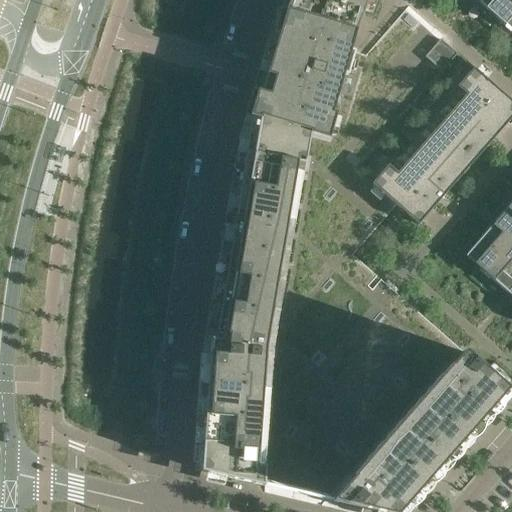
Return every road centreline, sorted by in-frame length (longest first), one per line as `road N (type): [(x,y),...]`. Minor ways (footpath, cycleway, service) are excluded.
road 1 (residential): [(172,508),(184,315),(217,142),(257,0)]
road 2 (secondary): [(9,423),(5,352),(20,237),(73,65)]
road 3 (residential): [(10,474),(172,508)]
